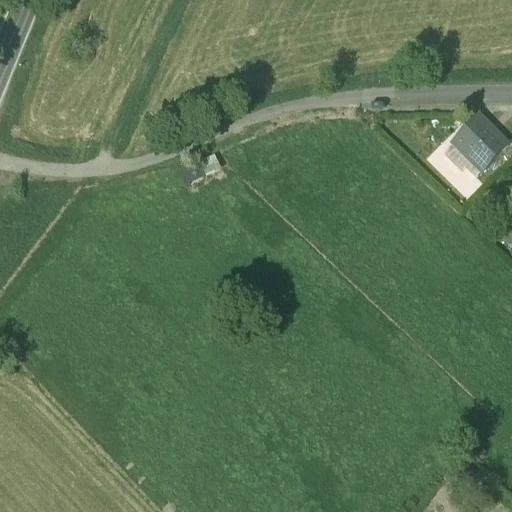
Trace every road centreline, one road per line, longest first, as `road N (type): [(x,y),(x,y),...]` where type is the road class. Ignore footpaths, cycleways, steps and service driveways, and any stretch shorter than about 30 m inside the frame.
road 1 (track): [(98,173),(179,0)]
road 2 (residential): [(511,97),(374,99)]
